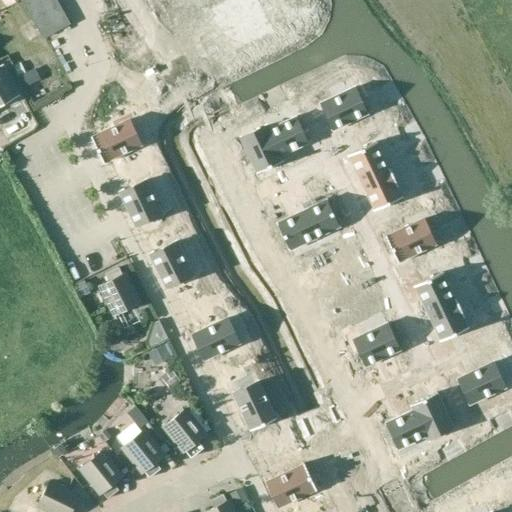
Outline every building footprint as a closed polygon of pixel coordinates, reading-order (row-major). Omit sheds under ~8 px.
[(0,0),(6,9),(17,3),(14,0),(0,0)] [(22,0),(44,38),(69,24),(67,20),(56,0),(22,0)] [(209,28),(203,31),(209,41),(215,38),(220,47),(264,24),(251,0),(240,0),(204,19),(209,28)] [(0,106),(14,98),(14,97),(19,94),(4,67),(0,69),(0,106)] [(354,87),(320,104),(333,130),(367,114),(354,87)] [(295,117),(267,130),(280,156),(307,143),(295,117)] [(92,136),(91,137),(103,164),(104,163),(104,162),(140,145),(129,120),(92,137),(92,136)] [(265,127),(241,138),(257,172),(256,173),(256,174),(283,161),(283,160),(282,161),(280,156),(267,130),(265,127)] [(376,142),(347,155),(348,157),(349,156),(361,182),(387,170),(375,144),(377,143),(376,142)] [(387,170),(361,182),(374,209),(373,210),(374,211),(402,198),(402,196),(400,197),(395,187),(398,186),(390,169),(387,170)] [(146,180),(119,193),(135,227),(162,214),(146,180)] [(325,201),(302,212),(314,238),(337,227),(339,227),(326,200),(325,201)] [(279,223),(277,223),(290,250),(291,249),(314,238),(302,212),(279,223)] [(386,236),(385,236),(397,263),(399,263),(398,262),(434,244),(423,220),(386,237),(386,236)] [(176,242),(149,255),(166,289),(193,275),(176,242)] [(98,287),(113,317),(141,303),(132,285),(131,286),(128,281),(130,281),(126,273),(122,275),(119,268),(106,275),(109,281),(98,287)] [(442,272),(413,286),(414,288),(416,287),(428,313),(454,300),(442,275),(443,274),(442,272)] [(454,300),(428,313),(440,340),(439,340),(440,342),(469,328),(468,327),(467,328),(462,317),(464,316),(456,299),(454,300)] [(227,318),(192,335),(203,360),(239,343),(227,318)] [(387,323),(353,339),(365,366),(399,350),(387,323)] [(493,363),(458,379),(469,404),(505,387),(493,363)] [(258,382),(233,393),(250,430),(250,431),(276,419),(276,418),(275,418),(258,382)] [(437,392),(410,405),(410,406),(412,406),(414,410),(426,436),(427,440),(452,428),(436,394),(437,394),(437,392)] [(208,435),(186,408),(161,428),(174,444),(175,443),(178,447),(177,448),(182,454),(186,451),(191,458),(203,449),(198,443),(208,435)] [(414,410),(386,423),(398,449),(426,436),(414,410)] [(145,429),(120,449),(132,465),(134,463),(137,468),(136,469),(141,476),(145,473),(149,478),(160,469),(155,464),(166,455),(145,429)] [(124,477),(103,450),(78,470),(91,486),(92,485),(95,489),(94,490),(99,497),(103,493),(108,499),(118,490),(114,485),(124,477)] [(303,465),(267,482),(278,507),(315,490),(315,491),(316,490),(304,464),(302,464),(303,465)] [(50,480),(36,508),(43,511),(72,511),(81,495),(72,491),(72,492),(67,490),(68,489),(50,480)] [(205,511),(237,511),(236,511),(235,511),(233,508),(235,507),(231,499),(226,501),(223,495),(210,501),(214,508),(205,511)]
